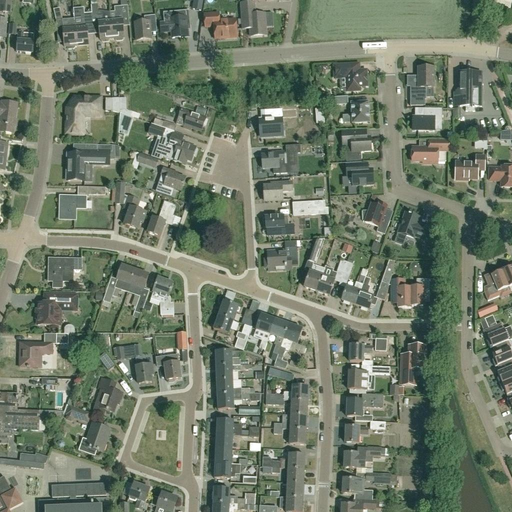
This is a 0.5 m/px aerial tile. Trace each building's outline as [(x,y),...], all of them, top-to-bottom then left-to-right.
[(0,0),(0,13),(11,14),(12,0),(0,0)] [(188,0),(188,1),(194,2),(193,10),(201,11),(202,0),(188,0)] [(255,4),(241,5),(243,31),(250,30),(251,38),(267,37),(265,14),(256,15),(255,4)] [(113,40),(111,22),(104,23),(103,18),(100,16),(98,16),(97,6),(91,6),(92,14),(93,26),(99,26),(101,41),(102,41),(103,44),(109,43),(110,41),(113,40)] [(115,22),(111,22),(113,40),(116,40),(117,42),(123,42),(124,39),(125,39),(124,28),(123,24),(129,23),(128,11),(127,7),(118,8),(119,21),(115,22)] [(74,20),(62,21),(60,9),(54,10),(56,22),(57,33),(63,32),(65,48),(67,48),(67,49),(68,51),(74,50),(75,49),(75,47),(77,47),(74,20)] [(189,11),(181,12),(182,19),(171,20),(171,15),(163,16),(164,24),(161,24),(161,33),(172,32),(172,39),(188,37),(186,25),(190,24),(189,11)] [(87,26),(93,26),(92,14),(82,15),(82,14),(74,15),(74,20),(77,47),(89,46),(87,26)] [(236,21),(219,22),(218,14),(204,15),(205,29),(214,28),(215,41),(237,39),(236,21)] [(144,18),(145,23),(135,24),(136,42),(152,40),(151,29),(156,29),(155,17),(144,18)] [(9,25),(8,36),(16,37),(17,26),(9,25)] [(18,43),(17,54),(33,55),(34,37),(24,36),(24,35),(19,35),(18,43)] [(366,72),(360,72),(360,65),(334,66),(335,79),(346,79),(346,82),(345,82),(346,92),(359,91),(359,88),(367,87),(366,72)] [(410,88),(409,107),(424,107),(424,101),(425,101),(425,99),(425,89),(433,89),(433,69),(418,69),(418,77),(418,87),(410,87),(410,88)] [(482,74),(460,73),(460,85),(460,107),(465,107),(465,112),(475,113),(475,108),(482,108),(482,74)] [(347,98),(333,98),(334,106),(348,105),(347,98)] [(100,117),(101,99),(74,99),(69,109),(68,135),(83,135),(83,117),(100,117)] [(113,113),(113,112),(113,99),(105,99),(105,113),(113,113)] [(113,112),(120,115),(120,114),(131,118),(133,113),(127,111),(126,99),(113,99),(113,112)] [(4,138),(5,133),(13,134),(17,104),(2,103),(0,103),(0,117),(1,117),(0,121),(0,137),(2,138),(4,138)] [(368,103),(351,104),(352,116),(352,124),(369,123),(368,103)] [(266,111),(259,112),(259,120),(260,136),(260,139),(283,137),(282,131),(281,110),(266,111)] [(205,120),(181,111),(179,117),(178,117),(176,125),(184,127),(183,129),(190,131),(190,129),(201,132),(203,127),(205,127),(207,121),(205,120)] [(424,118),(416,118),(413,118),(412,133),(434,133),(434,131),(434,123),(441,124),(442,111),(424,111),(424,118)] [(131,129),(134,120),(120,115),(120,125),(131,129)] [(175,127),(164,123),(155,120),(153,125),(173,132),(175,127)] [(173,132),(153,125),(153,126),(151,125),(148,135),(162,140),(163,139),(170,142),(169,146),(166,145),(161,158),(172,161),(184,166),(184,165),(183,165),(185,160),(191,162),(193,156),(195,157),(197,150),(195,150),(195,149),(187,146),(188,143),(183,141),(185,136),(173,133),(173,132)] [(500,132),(500,140),(511,140),(511,135),(510,129),(500,132)] [(356,132),(342,133),(342,145),(350,145),(351,146),(352,153),(362,153),(371,152),(370,139),(366,139),(366,132),(356,132)] [(449,142),(429,142),(429,149),(419,149),(412,148),(412,150),(411,150),(410,151),(410,156),(411,157),(412,157),(412,162),(423,163),(423,165),(437,165),(437,164),(445,164),(445,152),(449,152),(449,142)] [(112,147),(97,146),(97,152),(81,152),(81,155),(67,155),(66,182),(85,182),(85,166),(109,167),(110,153),(112,153),(112,147)] [(299,146),(285,147),(285,154),(285,155),(294,155),(300,155),(299,146)] [(275,156),(262,156),(263,169),(273,169),(274,175),(287,174),(290,174),(289,167),(294,167),(294,155),(285,155),(285,154),(284,155),(284,153),(275,153),(275,156)] [(136,164),(155,170),(158,161),(139,155),(136,164)] [(456,161),(456,169),(455,181),(465,181),(465,180),(477,180),(478,171),(484,171),(485,157),(476,157),(476,165),(464,165),(464,162),(456,161)] [(368,171),(368,164),(346,166),(347,178),(352,178),(353,187),(373,186),(372,171),(368,171)] [(502,169),(489,169),(489,182),(501,182),(501,188),(511,188),(511,167),(502,167),(502,169)] [(161,176),(166,178),(164,186),(160,185),(157,193),(170,198),(173,190),(180,192),(185,179),(172,175),(173,173),(163,169),(161,176)] [(123,194),(124,193),(125,184),(122,184),(122,183),(117,183),(117,184),(116,184),(117,188),(116,193),(116,205),(123,205),(123,204),(125,205),(124,209),(129,211),(124,225),(138,230),(140,224),(142,225),(146,215),(136,211),(139,201),(123,196),(123,194)] [(283,201),(282,191),(292,191),(291,184),(271,185),(271,187),(264,188),(264,202),(283,201)] [(105,189),(78,188),(77,196),(88,196),(105,197),(105,193),(105,192),(105,189)] [(77,198),(76,198),(65,198),(65,203),(60,203),(60,220),(75,220),(75,211),(86,211),(87,210),(92,210),(92,203),(87,203),(87,200),(87,199),(77,198)] [(161,211),(158,221),(153,219),(148,234),(160,238),(164,225),(168,215),(173,217),(177,205),(168,202),(168,203),(163,201),(160,210),(161,211)] [(383,217),(386,210),(387,207),(379,204),(378,208),(371,205),(369,212),(362,212),(363,223),(365,222),(365,223),(378,228),(377,233),(385,236),(390,222),(384,219),(383,217)] [(325,208),(292,210),(293,218),(318,216),(322,215),(321,209),(325,209),(325,208)] [(405,214),(398,234),(413,239),(414,237),(427,242),(431,230),(418,225),(420,219),(411,216),(412,215),(409,214),(409,215),(405,214)] [(287,217),(265,218),(265,219),(263,221),(264,228),(266,229),(266,233),(267,233),(267,237),(293,235),(292,226),(288,226),(287,217)] [(313,245),(307,262),(313,265),(316,265),(322,248),(324,240),(317,241),(314,241),(313,245)] [(285,253),(267,254),(268,259),(265,261),(265,269),(268,270),(268,272),(292,271),(291,259),(298,258),(297,242),(285,243),(285,253)] [(49,283),(52,283),(52,290),(63,290),(63,284),(74,284),(74,272),(82,272),(82,260),(64,260),(63,260),(49,260),(49,283)] [(347,263),(341,261),(336,273),(343,275),(347,263)] [(389,261),(385,272),(392,275),(396,263),(389,261)] [(349,277),(353,265),(347,263),(343,275),(349,277)] [(312,265),(309,274),(304,288),(316,292),(324,270),(313,265),(312,265)] [(511,267),(510,266),(501,270),(509,288),(511,286),(511,267)] [(127,294),(135,272),(121,267),(116,282),(117,282),(114,289),(120,291),(127,294)] [(325,270),(324,270),(316,292),(328,297),(337,274),(332,273),(333,270),(325,267),(325,270)] [(498,293),(509,288),(501,270),(492,273),(492,276),(491,277),(495,286),(488,288),(488,289),(484,291),(484,293),(487,302),(500,297),(498,293)] [(142,290),(144,290),(148,277),(135,272),(127,294),(134,296),(135,296),(140,298),(142,290)] [(492,276),(492,273),(484,277),(488,286),(484,287),(484,291),(488,289),(488,288),(495,286),(491,277),(492,276)] [(346,289),(341,301),(355,306),(365,278),(360,276),(358,284),(357,284),(354,292),(346,289)] [(365,278),(355,306),(368,311),(371,305),(375,307),(377,300),(366,296),(369,288),(367,287),(370,280),(365,278)] [(160,303),(160,310),(161,317),(173,316),(173,310),(170,310),(170,299),(168,298),(173,285),(157,280),(152,293),(153,293),(150,300),(160,303)] [(410,289),(410,309),(411,309),(411,307),(423,307),(423,294),(429,294),(429,280),(416,280),(416,289),(410,289)] [(410,309),(410,289),(404,289),(404,281),(392,281),(392,296),(391,296),(391,306),(398,306),(398,309),(410,309)] [(381,283),(376,298),(385,301),(389,286),(381,283)] [(498,293),(500,297),(501,299),(511,295),(511,292),(509,288),(498,293)] [(103,302),(109,304),(114,291),(107,289),(103,302)] [(43,295),(43,305),(41,304),(41,310),(39,310),(38,311),(36,311),(36,319),(38,320),(38,327),(51,327),(51,330),(58,330),(58,327),(60,327),(61,312),(77,312),(77,297),(43,295)] [(137,306),(134,313),(141,316),(143,310),(145,303),(146,302),(139,299),(137,306)] [(218,317),(233,322),(238,308),(223,303),(218,317)] [(253,323),(256,314),(255,314),(258,305),(252,303),(249,312),(246,311),(241,324),(251,328),(253,322),(253,323)] [(486,309),(485,309),(477,312),(481,320),(488,317),(489,316),(486,309)] [(269,336),(275,320),(261,316),(256,331),(269,336)] [(479,322),(486,340),(488,338),(487,337),(497,333),(494,327),(497,326),(493,316),(479,322)] [(229,336),(233,322),(218,317),(213,330),(229,336)] [(283,341),(289,325),(275,320),(269,336),(276,338),(274,346),(276,346),(273,354),(278,356),(281,348),(283,341)] [(488,338),(486,340),(490,350),(492,349),(501,345),(509,342),(511,340),(511,331),(510,327),(504,330),(501,324),(497,326),(494,327),(497,333),(487,337),(488,338)] [(283,358),(286,350),(290,351),(292,344),(296,345),(302,330),(289,325),(283,341),(281,348),(278,356),(276,361),(273,368),(285,371),(288,364),(282,362),(283,358)] [(236,339),(238,340),(234,348),(243,352),(248,337),(237,334),(236,339)] [(73,336),(68,336),(56,335),(56,345),(68,345),(68,343),(73,343),(73,336)] [(375,340),(375,353),(386,353),(387,341),(375,340)] [(259,349),(264,351),(267,343),(262,341),(259,349)] [(506,363),(511,360),(511,356),(509,349),(511,348),(509,342),(501,345),(504,350),(495,354),(492,355),(494,360),(492,361),(495,368),(497,367),(506,363)] [(52,345),(44,345),(20,345),(20,369),(41,369),(41,356),(52,356),(52,345)] [(501,345),(492,349),(495,354),(504,350),(501,345)] [(362,363),(362,362),(363,354),(372,355),(372,348),(350,347),(350,363),(362,363)] [(424,371),(425,348),(409,347),(409,357),(402,356),(401,386),(415,386),(415,376),(424,377),(424,371)] [(134,348),(116,350),(117,359),(117,362),(135,360),(135,359),(134,348)] [(216,368),(248,366),(248,361),(240,361),(240,359),(232,359),(231,353),(215,353),(216,368)] [(178,356),(156,359),(157,368),(165,367),(167,382),(167,384),(169,384),(174,384),(175,383),(174,381),(181,380),(179,365),(178,356)] [(135,359),(135,360),(138,386),(151,384),(150,377),(153,376),(152,367),(143,368),(142,358),(135,359)] [(500,386),(511,380),(511,360),(506,363),(509,369),(500,372),(497,373),(499,378),(497,379),(500,386)] [(506,363),(497,367),(500,372),(509,369),(506,363)] [(233,382),(232,373),(249,372),(248,366),(216,368),(217,382),(233,382)] [(267,376),(279,380),(281,373),(269,369),(267,376)] [(366,396),(366,392),(366,383),(372,383),(372,375),(361,375),(361,374),(349,373),(348,391),(350,391),(350,395),(366,396)] [(511,380),(500,386),(502,392),(505,391),(507,396),(511,394),(511,380)] [(103,419),(106,412),(113,414),(117,403),(119,404),(122,395),(112,392),(115,385),(102,381),(98,391),(103,393),(101,401),(97,399),(94,408),(93,409),(91,415),(103,419)] [(233,382),(217,382),(217,397),(250,395),(250,390),(241,390),(241,389),(233,390),(233,382)] [(398,397),(399,396),(399,388),(399,387),(390,386),(390,396),(398,397)] [(275,396),(271,396),(271,387),(266,387),(266,400),(284,401),(292,402),(308,403),(308,401),(310,401),(311,391),(309,391),(309,388),(293,387),(292,394),(283,394),(283,396),(275,396)] [(0,420),(39,423),(40,413),(18,412),(12,411),(12,405),(18,405),(18,395),(0,395),(0,399),(0,420)] [(242,401),(250,400),(250,403),(260,402),(261,395),(250,395),(217,397),(218,411),(234,411),(234,402),(242,401)] [(383,397),(378,396),(366,396),(366,402),(348,401),(347,418),(349,418),(348,422),(361,423),(361,419),(362,419),(362,409),(372,409),(382,409),(383,397)] [(291,416),(307,417),(308,403),(292,402),(291,416)] [(64,413),(64,414),(65,415),(65,416),(66,416),(66,418),(67,421),(71,422),(73,421),(74,419),(75,419),(88,423),(91,415),(78,410),(67,406),(64,413)] [(307,432),(307,417),(291,416),(290,431),(307,432)] [(0,445),(9,446),(9,437),(7,437),(7,431),(39,432),(39,423),(0,420),(0,445)] [(217,422),(217,436),(233,437),(240,437),(249,438),(249,434),(249,432),(241,431),(241,426),(233,425),(233,422),(217,422)] [(372,423),(364,423),(370,423),(370,431),(385,432),(385,426),(390,426),(390,424),(385,424),(372,423)] [(95,457),(96,452),(102,454),(110,431),(93,425),(87,441),(83,439),(78,452),(95,457)] [(359,429),(359,428),(346,428),(346,444),(358,445),(359,436),(368,436),(368,430),(359,429)] [(306,446),(307,432),(290,431),(290,445),(306,446)] [(232,452),(233,437),(217,436),(216,451),(232,452)] [(137,456),(148,460),(152,451),(141,446),(137,456)] [(367,456),(373,457),(380,457),(384,457),(385,449),(381,449),(368,448),(368,449),(367,456)] [(231,466),(232,452),(216,451),(215,465),(231,466)] [(365,456),(357,456),(357,455),(345,454),(344,469),(356,469),(364,470),(365,462),(365,456)] [(31,464),(44,465),(46,465),(48,458),(35,455),(35,457),(21,455),(20,462),(31,464)] [(288,470),(305,471),(306,456),(289,455),(288,461),(280,460),(280,462),(273,462),(270,458),(263,458),(262,469),(272,469),(273,469),(280,470),(288,470)] [(239,467),(231,466),(215,465),(214,480),(230,481),(231,478),(235,478),(235,475),(240,475),(240,467),(239,467)] [(287,484),(304,486),(305,471),(288,470),(287,484)] [(365,474),(365,482),(365,483),(373,483),(373,485),(396,487),(397,477),(391,476),(391,475),(365,474)] [(4,478),(0,479),(0,511),(9,511),(23,504),(15,490),(11,492),(4,478)] [(354,500),(363,501),(364,482),(356,482),(356,481),(344,480),(344,488),(341,488),(341,493),(343,494),(343,495),(354,496),(354,500)] [(287,499),(303,500),(304,486),(287,484),(287,499)] [(108,511),(109,500),(106,500),(76,501),(76,498),(106,497),(105,485),(52,487),(52,499),(70,498),(70,501),(53,502),(38,502),(38,511),(108,511)] [(150,491),(134,485),(129,499),(130,499),(129,501),(135,503),(136,502),(138,502),(135,508),(142,510),(144,504),(145,505),(150,491)] [(230,500),(230,491),(223,490),(214,490),(213,504),(229,505),(230,500)] [(171,511),(172,511),(173,511),(177,500),(170,498),(170,496),(169,495),(166,493),(164,494),(163,495),(162,495),(155,511),(171,511)] [(245,495),(245,501),(237,501),(237,505),(245,506),(255,506),(255,495),(245,495)] [(285,511),(302,511),(303,500),(287,499),(280,499),(279,510),(286,510),(285,511)] [(376,502),(363,501),(354,500),(354,506),(342,505),(342,511),(361,511),(362,510),(375,510),(376,502)]
